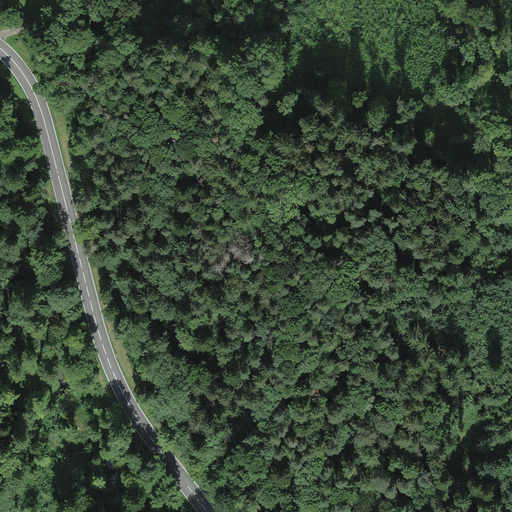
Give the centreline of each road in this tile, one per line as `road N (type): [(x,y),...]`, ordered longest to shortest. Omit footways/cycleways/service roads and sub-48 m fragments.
road 1 (tertiary): [(0,47),(31,87),(101,326),(128,390),(210,511)]
road 2 (track): [(511,440),(488,455),(431,343),(371,278)]
